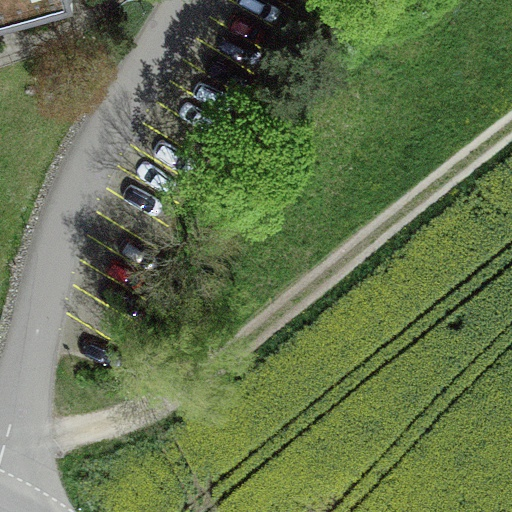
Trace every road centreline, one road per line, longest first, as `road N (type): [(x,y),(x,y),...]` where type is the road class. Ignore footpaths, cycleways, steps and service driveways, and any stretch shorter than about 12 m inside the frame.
road 1 (track): [(511,126),(156,404),(76,431),(11,424)]
road 2 (residential): [(0,457),(69,208),(189,0)]
